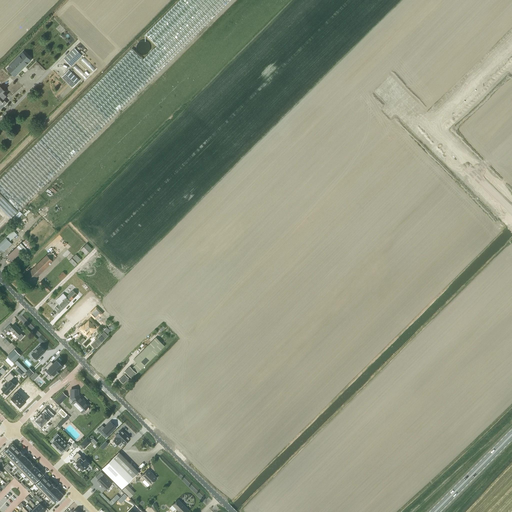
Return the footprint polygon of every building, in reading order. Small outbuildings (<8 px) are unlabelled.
[(0,207),(11,218),(18,211),(136,94),(230,0),(179,0),(145,34),(156,45),(143,59),(132,48),(0,179),(0,207)] [(150,46),(150,45),(149,44),(148,43),(148,42),(147,42),(145,41),(144,41),(143,40),(142,41),(141,41),(140,41),(139,42),(138,43),(137,44),(136,45),(136,46),(136,47),(136,48),(136,50),(137,51),(137,52),(138,53),(139,53),(140,54),(141,54),(142,54),(143,54),(144,54),(146,54),(147,53),(148,52),(149,51),(149,50),(150,49),(150,48),(150,46)] [(74,48),(64,58),(71,66),(82,55),(74,48)] [(17,73),(25,65),(27,63),(26,62),(29,59),(24,53),(21,56),(20,56),(10,65),(11,66),(8,69),(14,75),(17,72),(17,73)] [(69,69),(61,77),(72,88),(79,80),(69,69)] [(2,253),(3,251),(4,251),(12,244),(9,241),(17,234),(13,230),(0,242),(0,252),(1,252),(2,253)] [(35,246),(29,240),(27,238),(22,243),(30,251),(35,246)] [(21,243),(17,247),(22,252),(25,255),(29,251),(21,243)] [(87,243),(81,249),(86,255),(92,249),(87,243)] [(17,247),(7,256),(8,258),(10,260),(11,261),(22,252),(17,247)] [(29,284),(53,261),(56,258),(50,251),(47,255),(23,278),(29,284)] [(76,254),(72,258),(77,263),(81,259),(76,254)] [(74,266),(77,263),(72,258),(69,261),(74,266)] [(11,274),(14,270),(15,271),(19,266),(15,262),(13,265),(12,263),(10,266),(6,269),(11,274)] [(63,271),(58,276),(61,280),(67,275),(63,271)] [(39,283),(46,289),(48,292),(51,289),(42,280),(39,283)] [(59,304),(55,309),(59,313),(74,298),(76,296),(77,294),(73,290),(66,297),(63,293),(56,301),(59,304)] [(90,319),(80,328),(88,336),(89,334),(94,329),(96,327),(92,323),(93,321),(90,319)] [(9,324),(5,329),(7,331),(9,329),(17,337),(20,340),(24,336),(21,333),(22,331),(15,324),(12,327),(9,324)] [(104,332),(91,344),(96,349),(108,336),(104,332)] [(126,373),(120,379),(123,383),(126,380),(127,381),(128,382),(129,381),(129,379),(128,378),(130,376),(131,378),(136,373),(137,373),(156,354),(164,345),(159,340),(156,337),(148,345),(134,359),(138,363),(132,369),(130,366),(125,371),(126,373)] [(40,345),(31,354),(37,359),(46,351),(40,345)] [(14,349),(7,356),(12,362),(13,362),(20,355),(20,354),(14,349)] [(51,361),(43,368),(48,374),(51,371),(54,374),(57,372),(60,369),(59,369),(62,366),(57,360),(53,363),(51,361)] [(18,367),(15,370),(21,376),(25,373),(18,367)] [(30,368),(25,372),(29,377),(34,372),(30,368)] [(3,386),(1,388),(7,394),(15,386),(10,380),(14,376),(10,372),(4,378),(8,382),(7,383),(6,383),(3,386)] [(78,389),(71,389),(71,398),(74,400),(72,402),(82,412),(83,411),(84,412),(86,412),(89,409),(89,407),(88,406),(89,406),(78,395),(78,389)] [(17,392),(11,398),(20,407),(26,401),(17,392)] [(58,397),(54,400),(59,405),(62,402),(58,397)] [(36,421),(35,422),(39,426),(40,425),(41,426),(42,426),(45,428),(47,426),(44,423),(52,415),(47,410),(45,412),(44,412),(35,420),(36,421)] [(64,419),(58,425),(60,427),(66,421),(64,419)] [(102,425),(98,429),(100,432),(102,430),(108,435),(116,427),(110,421),(104,427),(102,425)] [(117,437),(113,440),(118,445),(121,441),(124,444),(130,438),(122,429),(116,435),(117,437)] [(56,439),(53,442),(59,449),(61,450),(63,449),(65,451),(71,446),(68,443),(66,445),(64,442),(65,441),(63,439),(62,440),(58,437),(57,438),(56,438),(56,439)] [(12,443),(3,453),(7,457),(16,447),(13,443),(12,443)] [(16,447),(7,457),(11,460),(20,451),(16,447)] [(20,451),(11,460),(14,464),(24,455),(20,451)] [(78,452),(73,457),(76,460),(76,461),(77,463),(76,463),(79,467),(80,467),(83,470),(85,468),(86,469),(89,466),(88,465),(89,463),(85,459),(84,460),(82,459),(83,458),(78,452)] [(113,457),(102,469),(121,489),(133,477),(135,475),(139,472),(123,456),(119,452),(118,452),(114,456),(113,457)] [(24,455),(14,464),(18,468),(28,458),(24,455)] [(28,458),(18,468),(22,472),(32,462),(31,462),(28,458)] [(32,462),(22,472),(26,476),(35,466),(36,466),(35,466),(31,462),(32,462)] [(35,466),(26,476),(30,480),(39,470),(36,466),(35,466)] [(148,469),(141,476),(150,485),(157,478),(148,469)] [(39,470),(30,480),(34,484),(43,474),(39,470)] [(101,471),(96,476),(98,479),(97,480),(101,484),(101,485),(103,487),(103,486),(106,489),(112,484),(103,475),(104,474),(101,471)] [(44,475),(35,485),(39,489),(48,479),(45,476),(44,475),(45,475),(44,475)] [(48,479),(39,489),(43,492),(52,483),(48,479)] [(52,483),(43,492),(46,496),(56,487),(52,483)] [(127,485),(122,490),(127,494),(132,490),(127,485)] [(56,487),(46,496),(50,500),(52,499),(52,498),(60,491),(56,487)] [(60,491),(52,498),(52,499),(56,502),(64,494),(63,494),(60,491)] [(178,499),(172,505),(176,508),(178,510),(176,511),(187,511),(189,510),(187,508),(182,503),(178,499)] [(39,503),(36,506),(41,511),(43,511),(46,509),(39,503)]
